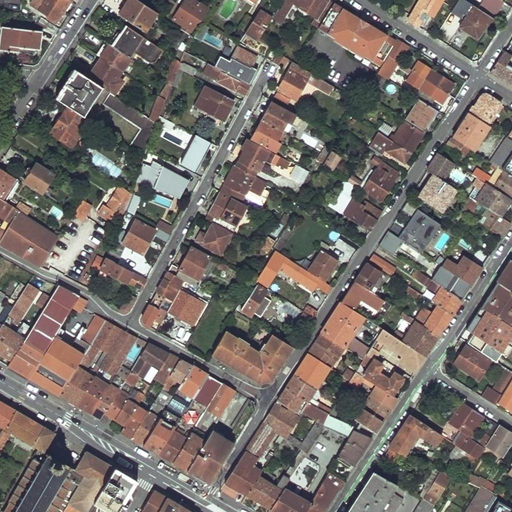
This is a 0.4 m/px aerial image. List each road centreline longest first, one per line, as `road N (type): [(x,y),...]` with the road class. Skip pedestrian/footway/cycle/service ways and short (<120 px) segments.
road 1 (residential): [(268,401),(477,77)]
road 2 (residential): [(129,323),(270,62)]
road 3 (secondary): [(0,381),(152,472)]
road 4 (residential): [(427,370),(333,511)]
road 5 (residential): [(0,138),(90,0)]
road 6 (residential): [(268,401),(129,323)]
road 7 (residential): [(511,240),(427,370)]
road 8 (residential): [(129,323),(0,249)]
road 9 (residential): [(477,77),(357,0)]
